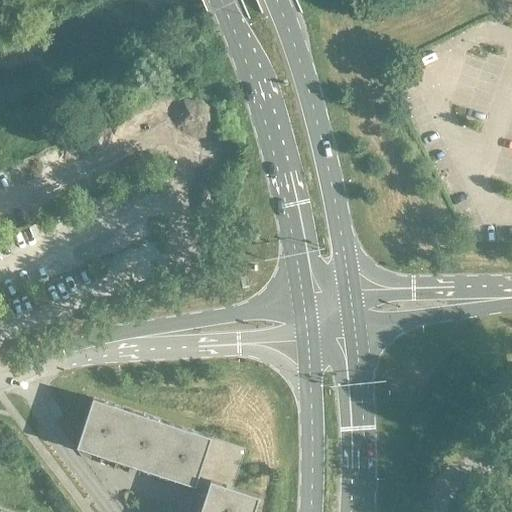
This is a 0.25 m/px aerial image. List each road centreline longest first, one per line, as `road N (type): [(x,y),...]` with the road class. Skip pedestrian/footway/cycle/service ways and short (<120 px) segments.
road 1 (secondary): [(219,0),(271,144),(299,306)]
road 2 (secondary): [(354,298),(328,166),(274,0)]
road 3 (residential): [(299,306),(141,330),(77,353)]
road 4 (residential): [(77,353),(302,342)]
road 5 (secondary): [(360,511),(356,330)]
road 6 (secondary): [(302,342),(304,511)]
road 7 (residential): [(21,372),(60,445),(112,511)]
road 8 (unclassified): [(356,330),(509,298)]
road 9 (unclassified): [(509,298),(354,298)]
